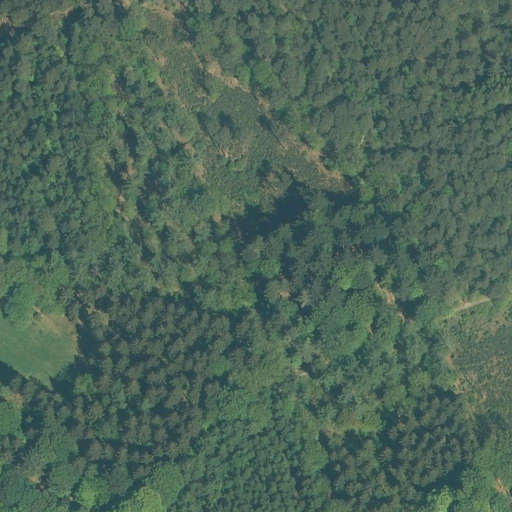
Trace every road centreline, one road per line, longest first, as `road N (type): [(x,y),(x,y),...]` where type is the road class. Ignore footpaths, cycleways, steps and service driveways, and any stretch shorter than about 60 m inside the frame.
road 1 (track): [(283,378),(129,0)]
road 2 (track): [(312,0),(369,57),(511,148)]
road 3 (track): [(338,511),(283,378)]
